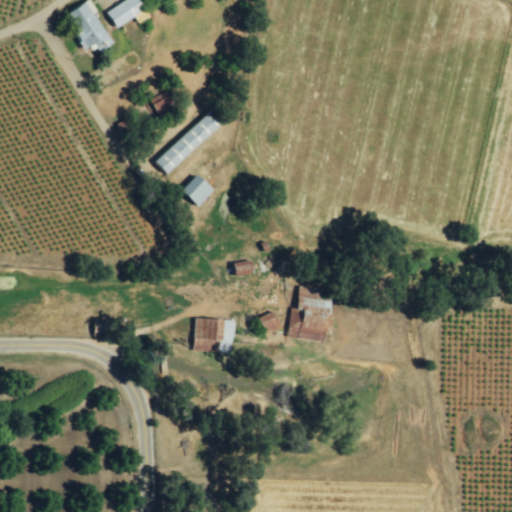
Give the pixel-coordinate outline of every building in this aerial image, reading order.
[(89,13),(92,11),(85,0),(82,0),(59,15),(81,49),(88,45),(93,53),(108,43),(89,13)] [(133,24),(144,19),(134,0),(122,0),(102,11),(111,28),(130,18),(133,24)] [(216,124),(205,112),(150,162),(162,174),(216,124)] [(192,207),(208,190),(192,175),(176,192),(192,207)] [(248,275),(248,262),(229,263),(229,276),(248,275)] [(321,343),(322,335),(327,336),(330,313),(326,313),(328,299),(317,298),(318,290),(298,287),(292,339),(321,343)] [(255,316),(261,334),(276,329),(270,312),(255,316)] [(189,352),(228,353),(229,320),(190,319),(189,352)]
